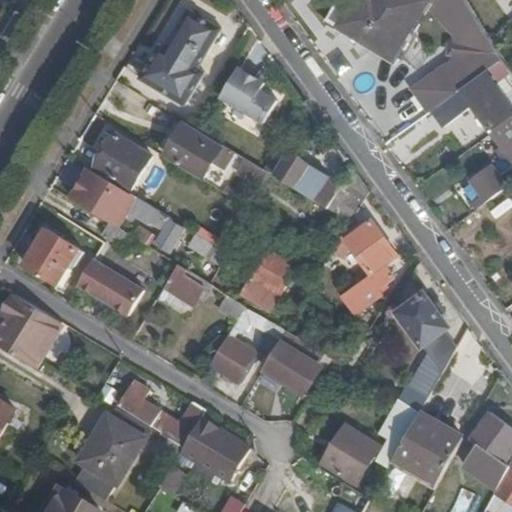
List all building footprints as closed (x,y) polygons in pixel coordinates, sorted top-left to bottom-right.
[(359,0),(342,28),(347,30),(389,56),(392,58),(424,5),(415,0),(359,0)] [(415,0),(424,5),(473,36),(456,67),(407,100),(421,121),(452,100),(487,76),(504,64),(465,0),(415,0)] [(163,46),(158,43),(138,77),(184,107),(205,72),(198,67),(221,27),(187,6),(163,46)] [(269,85),(243,68),(224,98),(266,123),(281,101),(265,91),(269,85)] [(462,115),(472,108),(491,135),(511,119),(511,91),(510,88),(500,95),(487,76),(452,100),(462,115)] [(511,163),(511,119),(491,135),(511,163)] [(167,156),(188,169),(187,171),(207,184),(218,166),(228,172),(238,155),(210,138),(207,142),(185,127),(167,156)] [(152,157),(118,136),(97,171),(130,192),(152,157)] [(272,176),(277,179),(338,216),(344,207),(336,201),(342,191),(280,152),(266,172),(272,176)] [(497,163),(470,179),(484,203),(511,187),(497,163)] [(253,164),(245,177),(264,189),(272,176),(266,172),(253,164)] [(90,171),(72,200),(112,224),(118,228),(136,199),(90,171)] [(336,201),(344,207),(338,216),(351,225),(370,193),(356,173),(352,175),(342,191),(336,201)] [(142,200),(135,213),(159,226),(166,213),(142,200)] [(178,253),(188,224),(167,217),(158,247),(178,253)] [(112,224),(103,238),(134,258),(143,244),(118,228),(112,224)] [(153,244),(157,231),(139,224),(134,238),(153,244)] [(347,240),(373,275),(342,296),(354,316),(383,296),(387,289),(386,285),(395,279),(387,266),(398,259),(374,225),(367,230),(365,227),(347,240)] [(196,235),(198,237),(229,255),(239,239),(224,229),(218,240),(199,229),(196,235)] [(47,232),(27,266),(60,286),(80,252),(47,232)] [(198,237),(191,249),(221,268),(229,255),(198,237)] [(300,267),(271,250),(243,295),(271,313),(300,267)] [(95,261),(78,287),(130,318),(146,292),(95,261)] [(205,287),(193,279),(195,276),(180,266),(166,288),(194,305),(205,287)] [(226,294),(221,303),(241,316),(247,307),(226,294)] [(427,297),(401,314),(444,373),(458,349),(447,333),(450,331),(427,297)] [(16,298),(0,325),(0,338),(37,362),(40,363),(62,327),(16,298)] [(264,322),(249,311),(241,323),(257,334),(264,322)] [(252,356),(254,353),(228,338),(211,365),(247,387),(262,362),(252,356)] [(352,367),(365,347),(353,339),(340,359),(352,367)] [(321,367),(281,341),(263,371),(282,383),(286,377),(308,390),(321,367)] [(286,377),(282,383),(304,397),(308,390),(286,377)] [(165,437),(182,447),(205,410),(194,403),(179,427),(158,415),(159,413),(142,402),(148,393),(134,384),(120,408),(159,431),(165,437)] [(410,408),(397,400),(377,432),(391,441),(410,408)] [(0,442),(4,436),(6,432),(8,429),(11,424),(17,413),(0,402),(0,442)] [(391,441),(378,464),(388,470),(391,466),(395,458),(420,415),(410,408),(391,441)] [(463,441),(420,415),(395,458),(439,485),(463,441)] [(475,443),(459,467),(497,494),(511,468),(511,467),(505,464),(511,454),(511,428),(492,415),(473,442),(475,443)] [(99,437),(102,439),(74,484),(104,503),(143,439),(111,419),(99,437)] [(203,420),(183,452),(229,480),(248,448),(203,420)] [(11,424),(8,429),(18,434),(20,429),(11,424)] [(381,449),(347,428),(324,465),(358,486),(381,449)] [(6,432),(4,436),(13,442),(16,438),(6,432)] [(395,458),(391,466),(434,493),(439,485),(395,458)] [(186,473),(174,464),(160,487),(172,495),(186,473)] [(511,511),(511,468),(497,494),(493,501),(511,511)] [(44,511),(96,511),(59,489),(44,511)] [(237,511),(240,509),(229,502),(223,511),(237,511)]
